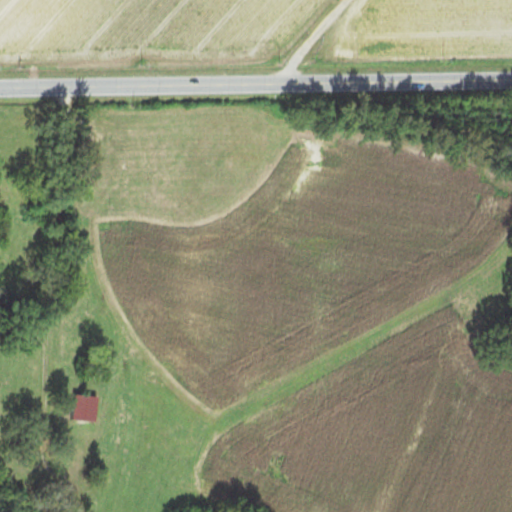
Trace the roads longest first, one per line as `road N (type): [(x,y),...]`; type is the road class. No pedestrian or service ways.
road 1 (primary): [(511,77),(0,87)]
road 2 (residential): [(57,511),(22,464),(64,86)]
